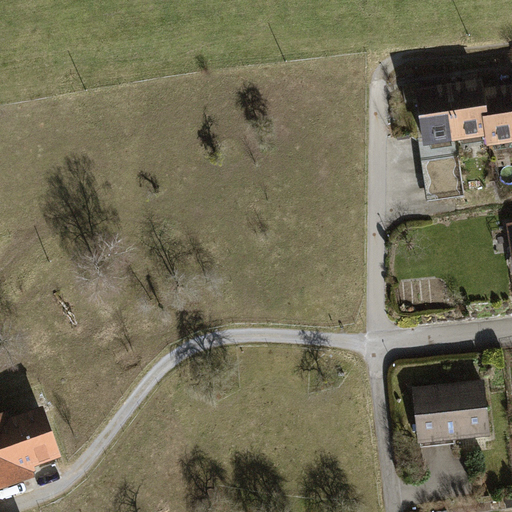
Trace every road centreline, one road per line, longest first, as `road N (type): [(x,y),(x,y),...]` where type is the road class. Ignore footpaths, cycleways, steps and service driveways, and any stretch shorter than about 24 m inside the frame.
road 1 (track): [(377,345),(261,338),(203,349),(159,382),(99,461),(56,499),(22,511)]
road 2 (residential): [(377,345),(380,83)]
road 3 (residential): [(397,511),(377,345)]
road 4 (track): [(380,83),(398,57),(511,48)]
road 5 (residential): [(511,331),(377,345)]
